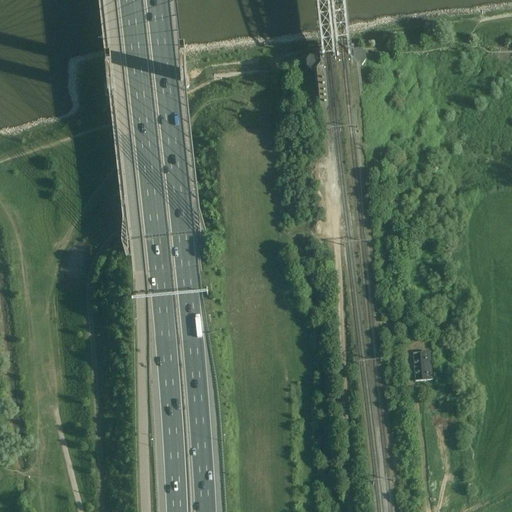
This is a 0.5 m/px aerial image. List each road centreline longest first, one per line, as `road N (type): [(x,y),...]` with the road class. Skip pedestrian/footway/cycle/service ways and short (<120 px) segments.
road 1 (motorway): [(127,0),(178,511)]
road 2 (motorway): [(205,511),(154,0)]
road 3 (unclassified): [(143,511),(139,274),(109,0)]
road 4 (track): [(426,511),(411,387)]
